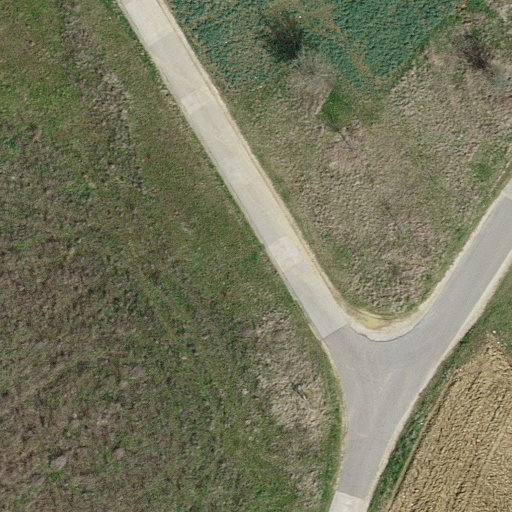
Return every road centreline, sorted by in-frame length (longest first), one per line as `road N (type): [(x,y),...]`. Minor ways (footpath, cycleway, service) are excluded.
road 1 (unclassified): [(153,0),(397,413)]
road 2 (unclassified): [(397,413),(511,196)]
